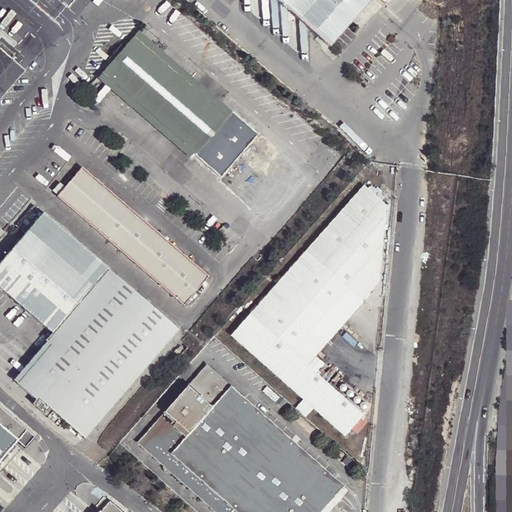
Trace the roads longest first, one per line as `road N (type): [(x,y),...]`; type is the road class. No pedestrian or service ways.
road 1 (primary): [(511,51),(494,276),(481,341)]
road 2 (secondary): [(481,341),(454,511)]
road 3 (motorway): [(480,511),(487,374),(481,341)]
